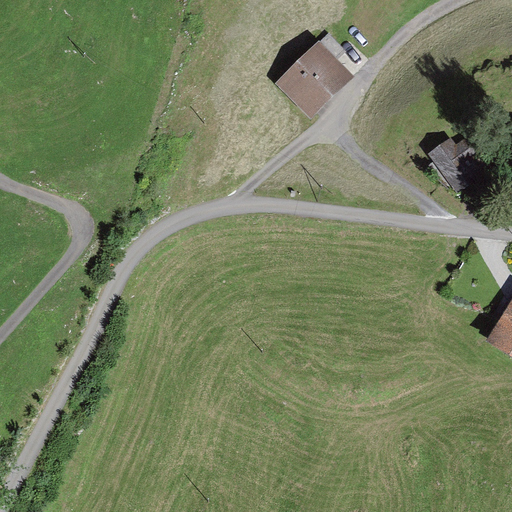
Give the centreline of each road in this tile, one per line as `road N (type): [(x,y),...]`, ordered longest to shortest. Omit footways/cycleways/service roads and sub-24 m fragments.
road 1 (unclassified): [(0,495),(133,254),(160,228),(259,203),(511,233)]
road 2 (track): [(461,0),(422,19),(326,125),(230,205)]
road 3 (track): [(0,181),(74,215),(81,236),(0,336)]
road 4 (track): [(326,125),(448,227)]
